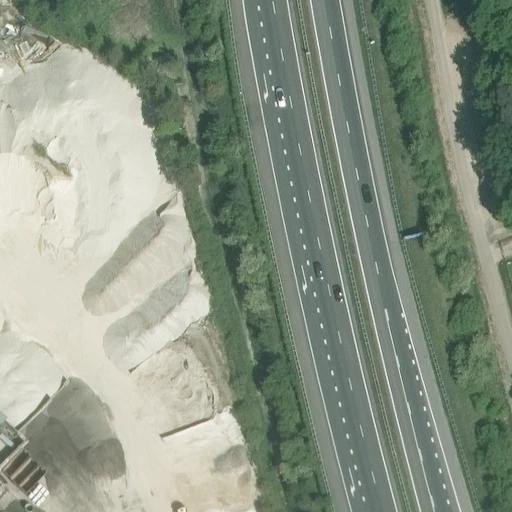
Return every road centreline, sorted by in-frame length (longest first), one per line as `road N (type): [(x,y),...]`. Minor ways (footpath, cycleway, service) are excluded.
road 1 (motorway): [(274,0),(319,243),(384,511)]
road 2 (motorway): [(433,511),(325,0)]
road 3 (unclassified): [(511,356),(481,242),(444,0)]
